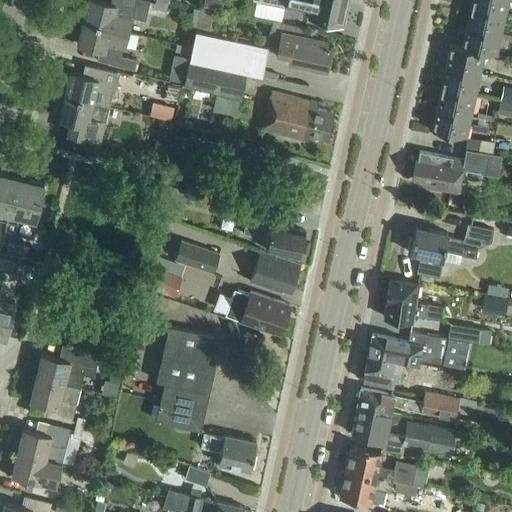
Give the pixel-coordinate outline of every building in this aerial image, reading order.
[(100,0),(87,0),(82,20),(128,32),(131,17),(145,20),(147,14),(164,18),(168,2),(161,0),(156,0),(156,2),(146,0),(111,0),(110,3),(100,0)] [(205,0),(204,6),(222,10),(223,0),(205,0)] [(346,7),(314,0),(250,0),(250,1),(286,8),(287,5),(310,11),(308,19),(341,26),(342,24),(345,22),(346,16),(344,13),(346,7)] [(472,0),(471,5),(506,13),(508,0),(472,0)] [(471,5),(467,27),(501,34),(506,13),(471,5)] [(128,32),(82,20),(77,44),(99,49),(96,60),(118,66),(123,47),(124,47),(128,32)] [(467,27),(462,47),(462,48),(485,53),(484,53),(496,56),(501,34),(467,27)] [(189,59),(261,75),(268,45),(195,30),(189,59)] [(327,40),(281,30),(281,32),(276,53),(297,58),(296,64),(326,70),(327,67),(330,68),(332,58),(329,58),(331,49),(328,48),(328,46),(326,46),(327,40)] [(450,45),(446,66),(480,74),(484,53),(485,53),(462,48),(462,47),(450,45)] [(123,67),(134,70),(137,59),(125,57),(123,67)] [(183,87),(195,90),(241,100),(247,73),(189,60),(183,87)] [(70,72),(64,95),(93,102),(109,107),(113,91),(112,91),(117,72),(95,66),(92,77),(70,72)] [(446,66),(441,87),(476,95),(480,74),(446,66)] [(182,83),(185,70),(171,68),(169,80),(182,83)] [(500,100),(511,102),(511,88),(503,86),(500,100)] [(441,87),(437,108),(471,116),(476,95),(441,87)] [(263,130),(308,140),(309,135),(327,139),(333,111),(316,107),(317,102),(271,91),(263,130)] [(93,102),(64,95),(58,118),(70,121),(67,133),(100,141),(104,121),(105,121),(109,107),(93,102)] [(497,114),(511,117),(511,103),(500,101),(497,114)] [(471,116),(437,108),(432,130),(466,138),(471,116)] [(167,152),(173,128),(172,128),(173,124),(160,121),(153,149),(167,152)] [(482,140),(480,152),(493,154),(495,142),(482,140)] [(493,154),(480,152),(466,149),(464,160),(419,151),(417,161),(415,161),(412,179),(424,181),(423,186),(458,193),(463,169),(498,176),(502,155),(493,154)] [(0,218),(7,221),(18,177),(0,172),(0,218)] [(18,177),(7,221),(17,223),(19,216),(35,219),(44,184),(18,177)] [(267,239),(265,249),(299,256),(299,252),(302,251),(303,246),(301,243),(304,231),(281,226),(282,222),(252,216),(255,205),(225,198),(222,214),(246,219),(243,234),(267,239)] [(417,272),(438,276),(444,251),(461,254),(462,253),(474,256),(477,240),(490,242),(493,229),(467,224),(464,241),(447,237),(448,233),(416,226),(413,239),(410,238),(408,246),(411,247),(410,253),(421,255),(417,272)] [(175,259),(213,272),(219,253),(181,240),(175,259)] [(150,241),(147,252),(159,255),(161,244),(150,241)] [(6,253),(25,258),(28,247),(9,242),(6,253)] [(250,282),(280,292),(282,286),(291,290),(300,265),(260,251),(250,282)] [(0,258),(0,269),(14,273),(17,262),(0,258)] [(158,268),(151,288),(175,297),(182,277),(158,268)] [(386,302),(384,317),(412,322),(432,326),(433,318),(441,320),(443,307),(415,301),(418,284),(390,279),(386,302)] [(280,333),(290,305),(251,292),(250,295),(234,290),(226,314),(241,320),(280,333)] [(0,291),(0,337),(5,339),(14,303),(0,299),(0,292),(0,291)] [(481,308),(511,313),(511,299),(483,295),(481,308)] [(450,323),(447,338),(488,345),(490,331),(450,323)] [(207,363),(213,336),(168,326),(156,381),(164,383),(155,420),(200,430),(215,365),(207,363)] [(372,330),(367,356),(373,357),(374,355),(402,360),(403,355),(442,364),(447,338),(438,336),(438,337),(409,331),(408,336),(372,330)] [(64,359),(41,354),(35,377),(80,388),(83,374),(93,377),(99,353),(67,346),(64,359)] [(373,357),(367,356),(364,370),(365,371),(363,380),(392,386),(393,381),(397,382),(400,372),(407,373),(404,387),(420,390),(425,367),(415,365),(416,364),(413,363),(413,365),(401,362),(402,360),(374,355),(373,357)] [(113,366),(109,381),(118,383),(122,368),(113,366)] [(80,388),(35,377),(29,400),(52,406),(49,417),(71,422),(80,388)] [(361,387),(357,405),(390,412),(392,404),(397,405),(397,406),(455,418),(458,398),(424,391),(422,400),(361,387)] [(357,405),(351,433),(384,439),(382,448),(402,451),(422,456),(424,447),(450,452),(452,439),(455,429),(427,423),(409,419),(406,435),(386,431),(390,412),(357,405)] [(75,426),(83,428),(89,430),(92,420),(78,417),(75,426)] [(23,428),(17,451),(61,462),(70,428),(48,422),(45,433),(23,428)] [(83,428),(75,426),(73,437),(80,439),(83,428)] [(218,462),(222,463),(223,466),(228,468),(231,465),(250,470),(256,442),(224,435),(223,437),(204,433),(201,447),(220,451),(218,462)] [(346,468),(346,471),(383,479),(385,472),(393,474),(391,480),(417,486),(422,487),(424,477),(378,466),(381,452),(351,446),(349,457),(346,459),(345,465),(346,468)] [(61,462),(17,451),(11,474),(34,480),(31,491),(53,497),(61,462)] [(190,466),(185,479),(206,486),(210,473),(190,466)] [(115,467),(106,467),(106,475),(115,475),(115,467)] [(383,479),(346,471),(343,483),(340,484),(339,490),(341,492),(340,497),(369,504),(373,488),(389,492),(389,491),(415,496),(417,486),(391,480),(393,474),(385,472),(383,479)] [(101,511),(103,511),(109,492),(100,489),(95,510),(101,511)] [(168,509),(180,511),(182,511),(244,511),(245,508),(168,489),(163,507),(168,509)] [(4,502),(1,511),(49,511),(52,502),(30,497),(27,508),(4,502)] [(471,511),(487,511),(489,506),(473,503),(471,511)]
